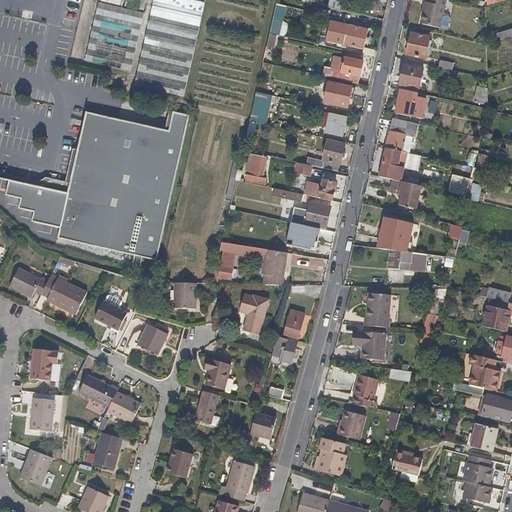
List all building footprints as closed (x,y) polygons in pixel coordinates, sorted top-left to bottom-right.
[(123,0),(97,0),(97,4),(122,9),(124,0),(123,0)] [(136,9),(138,0),(131,0),(131,2),(129,10),(136,11),(136,9)] [(188,75),(198,33),(204,4),(191,1),(187,0),(186,0),(153,0),(151,13),(143,53),(135,87),(183,98),(188,75)] [(144,11),(145,0),(138,0),(136,9),(144,11)] [(341,11),(343,3),(330,0),(329,0),(327,8),(341,11)] [(442,15),(445,0),(425,0),(420,24),(439,28),(442,15)] [(504,2),(503,0),(483,0),(484,8),(504,2)] [(130,75),(143,14),(122,9),(97,4),(92,22),(84,62),(83,63),(130,75)] [(447,28),(449,19),(448,17),(442,15),(439,28),(445,30),(447,28)] [(278,37),(282,23),(273,20),(269,35),(278,37)] [(343,37),(346,26),(331,23),(327,42),(341,45),(343,37)] [(363,50),(368,31),(349,26),(346,38),(344,46),(363,50)] [(511,37),(511,30),(493,36),(495,43),(511,37)] [(424,61),(429,39),(410,34),(405,56),(424,61)] [(276,50),(279,37),(278,37),(269,35),(266,48),(276,50)] [(359,78),(363,63),(362,63),(354,61),(355,58),(348,56),(347,59),(346,59),(344,60),(335,58),(333,70),(326,68),(324,77),(340,81),(342,74),(359,78)] [(451,71),(452,65),(439,62),(437,69),(451,71)] [(417,90),(422,70),(403,66),(398,86),(417,90)] [(358,85),(359,78),(342,74),(340,81),(358,85)] [(348,105),(350,96),(352,89),(328,83),(324,103),(347,109),(348,105)] [(484,98),(486,91),(478,89),(476,96),(484,98)] [(421,120),(425,100),(416,98),(417,95),(400,91),(395,115),(421,120)] [(256,124),(262,95),(256,93),(249,122),(251,123),(256,124)] [(224,179),(237,122),(197,112),(190,142),(180,189),(173,217),(171,229),(211,237),(224,179)] [(32,225),(46,228),(61,231),(58,241),(122,255),(135,258),(143,260),(149,261),(157,263),(166,223),(183,149),(190,118),(182,116),(173,114),(169,133),(143,127),(86,115),(76,158),(69,186),(68,187),(55,185),(52,184),(41,190),(9,183),(5,199),(21,202),(19,211),(34,215),(32,225)] [(341,137),(343,128),(345,119),(346,118),(329,115),(325,134),(341,137)] [(414,139),(417,125),(392,120),(385,150),(401,153),(402,147),(405,147),(406,145),(403,144),(404,137),(414,139)] [(340,166),(345,145),(327,141),(326,147),(324,146),(323,151),(325,152),(322,162),(324,162),(339,166),(340,166)] [(403,170),(406,154),(401,153),(385,150),(385,151),(382,161),(380,171),(383,172),(382,179),(392,181),(400,183),(403,170)] [(484,170),(487,155),(478,153),(475,167),(484,170)] [(260,184),(265,160),(258,158),(259,156),(251,154),(249,164),(250,165),(248,177),(253,178),(253,182),(260,184)] [(309,159),(307,164),(318,168),(320,163),(309,159)] [(338,173),(339,166),(324,162),(322,169),(338,173)] [(309,179),(311,170),(297,166),(295,175),(309,179)] [(469,198),(472,184),(472,181),(462,179),(451,176),(447,193),(469,198)] [(332,201),(336,184),(324,181),(322,188),(309,185),(306,197),(320,200),(320,198),(332,201)] [(414,211),(420,187),(400,183),(392,181),(389,194),(400,197),(397,207),(414,211)] [(484,204),(485,195),(479,194),(481,186),(472,184),(469,198),(468,200),(484,204)] [(301,204),(303,197),(290,194),(274,190),(272,197),(301,204)] [(325,229),(330,208),(310,204),(306,224),(325,229)] [(380,237),(384,221),(384,219),(372,216),(367,237),(379,240),(380,237)] [(386,239),(390,223),(384,221),(380,237),(386,239)] [(459,242),(461,231),(462,227),(456,226),(451,245),(458,247),(459,242)] [(321,248),(325,233),(300,228),(296,242),(307,245),(307,248),(318,251),(319,247),(321,248)] [(422,255),(423,243),(420,242),(421,233),(404,231),(401,252),(411,254),(422,255)] [(212,285),(221,246),(216,244),(207,285),(212,285)] [(282,287),(285,266),(286,255),(286,254),(278,253),(278,254),(276,254),(274,253),(275,252),(266,251),(262,274),(265,275),(264,286),(282,287)] [(409,270),(411,260),(411,254),(401,252),(390,251),(388,269),(397,270),(398,269),(409,270)] [(426,262),(426,256),(422,255),(411,254),(411,260),(426,262)] [(141,270),(143,260),(135,258),(133,268),(141,270)] [(72,268),(75,263),(60,259),(57,264),(72,268)] [(42,295),(47,284),(20,270),(10,289),(32,300),(35,295),(40,298),(42,295)] [(76,318),(87,294),(67,285),(68,282),(59,278),(58,280),(51,277),(47,284),(42,295),(49,299),(47,303),(59,309),(76,318)] [(196,310),(198,285),(176,284),(175,309),(196,310)] [(305,295),(305,287),(291,287),(291,295),(305,295)] [(432,316),(439,290),(434,290),(427,314),(432,316)] [(509,304),(511,295),(488,290),(486,299),(489,300),(509,304)] [(387,329),(390,296),(369,294),(368,310),(366,309),(364,327),(387,329)] [(258,336),(268,301),(252,296),(251,298),(242,295),(237,312),(246,315),(241,331),(258,336)] [(124,323),(128,314),(126,313),(128,308),(128,306),(127,305),(124,303),(123,300),(120,298),(118,299),(116,300),(112,297),(108,298),(106,303),(104,302),(94,320),(119,332),(124,323)] [(505,332),(509,314),(511,315),(511,304),(509,304),(489,300),(482,327),(505,332)] [(297,338),(304,313),(288,308),(282,334),(297,338)] [(127,332),(130,324),(133,318),(135,314),(133,312),(118,342),(121,343),(123,339),(127,332)] [(158,357),(169,336),(149,326),(138,347),(158,357)] [(383,361),(385,334),(363,333),(363,335),(355,334),(354,346),(361,346),(361,360),(383,361)] [(290,364),(296,343),(277,338),(271,357),(270,362),(272,365),(278,366),(281,364),(281,362),(290,364)] [(51,382),(54,365),(58,366),(60,353),(36,350),(33,380),(51,382)] [(498,383),(500,372),(495,371),(497,362),(472,356),(470,365),(473,366),(469,385),(483,389),(498,392),(500,384),(498,383)] [(224,391),(231,366),(210,360),(207,371),(209,372),(206,386),(224,391)] [(390,380),(411,381),(411,372),(390,371),(390,380)] [(79,393),(88,376),(86,375),(77,392),(79,393)] [(366,401),(372,380),(354,375),(352,383),(349,382),(345,396),(347,396),(345,403),(369,408),(370,403),(366,401)] [(110,409),(118,394),(118,392),(88,376),(79,393),(88,397),(110,409)] [(481,396),(483,389),(469,385),(461,384),(460,390),(481,396)] [(281,400),(283,391),(271,388),(268,397),(281,400)] [(211,425),(219,397),(204,393),(195,421),(211,425)] [(131,424),(140,406),(118,394),(110,409),(108,412),(131,424)] [(511,415),(511,410),(511,409),(511,402),(493,398),(488,418),(509,423),(511,415)] [(52,432),(55,402),(34,400),(31,429),(52,432)] [(355,440),(361,415),(340,409),(338,420),(337,424),(334,423),(331,433),(355,440)] [(270,440),(276,419),(256,413),(250,434),(270,440)] [(396,429),(400,414),(392,413),(388,427),(395,429),(396,429)] [(491,452),(497,430),(483,427),(479,426),(475,425),(470,447),(491,452)] [(113,470),(118,453),(122,439),(102,433),(96,454),(93,465),(113,470)] [(338,467),(341,458),(338,457),(341,444),(319,438),(309,472),(330,478),(333,466),(338,467)] [(417,475),(424,451),(397,445),(391,469),(417,475)] [(42,486),(52,458),(31,450),(21,478),(42,486)] [(186,480),(192,456),(172,450),(170,461),(172,461),(170,470),(167,469),(166,474),(186,480)] [(489,488),(492,471),(489,470),(490,462),(470,457),(464,482),(468,483),(489,488)] [(247,495),(254,468),(234,462),(224,497),(243,502),(245,494),(247,495)] [(335,480),(338,467),(333,466),(330,478),(335,480)] [(490,503),(493,489),(489,488),(468,483),(465,497),(490,503)] [(82,511),(102,511),(110,498),(89,489),(79,510),(82,511)] [(325,511),(329,501),(302,494),(296,511),(325,511)] [(357,511),(358,510),(329,501),(325,511),(357,511)] [(237,511),(238,508),(219,503),(216,511),(237,511)]
